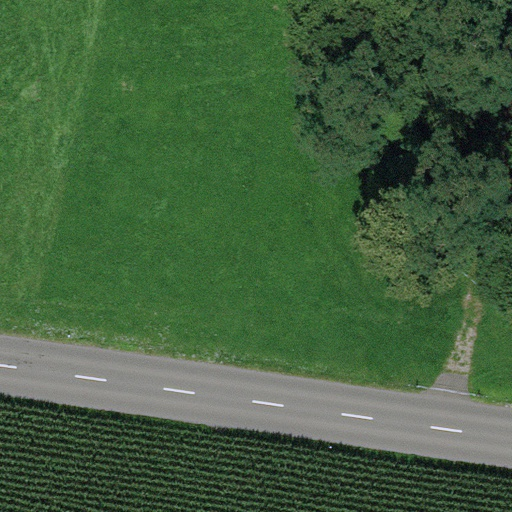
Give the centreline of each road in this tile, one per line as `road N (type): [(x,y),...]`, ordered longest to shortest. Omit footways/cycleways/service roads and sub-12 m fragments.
road 1 (tertiary): [(511,438),(0,368)]
road 2 (track): [(437,428),(511,170)]
